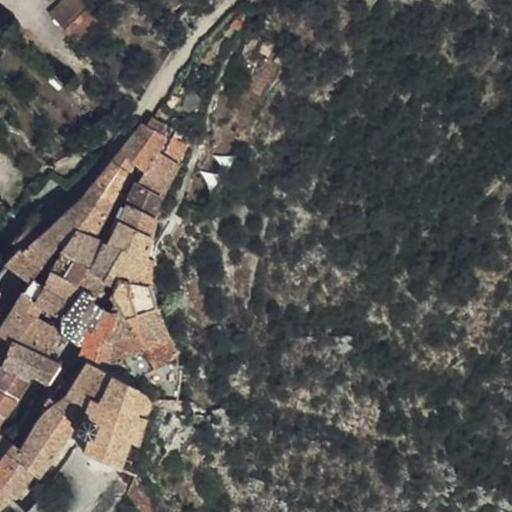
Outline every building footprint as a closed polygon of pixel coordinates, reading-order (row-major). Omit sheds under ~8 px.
[(65,36),(87,11),(76,0),(64,0),(47,18),(65,36)] [(106,28),(87,11),(65,36),(83,53),(106,28)] [(0,91),(11,80),(0,70),(0,91)] [(147,196),(159,177),(169,163),(145,148),(123,175),(136,187),(147,196)] [(133,191),(136,187),(123,175),(120,179),(116,184),(129,194),(133,191)] [(137,210),(162,222),(182,187),(159,177),(147,196),(137,210)] [(118,215),(129,194),(116,184),(100,202),(118,215)] [(95,230),(106,238),(118,215),(100,202),(84,221),(95,230)] [(127,228),(155,246),(162,222),(137,210),(136,210),(130,221),(127,228)] [(62,240),(80,250),(95,230),(84,221),(62,240)] [(120,299),(153,313),(155,281),(149,279),(155,246),(127,228),(120,242),(110,262),(108,267),(108,277),(117,275),(113,289),(113,292),(114,294),(120,296),(120,299)] [(94,259),(97,254),(106,238),(95,230),(80,250),(94,259)] [(70,259),(72,261),(80,250),(62,240),(54,246),(38,234),(18,261),(25,267),(38,279),(26,294),(31,298),(35,300),(39,303),(42,300),(40,299),(54,279),(66,257),(70,259)] [(101,273),(102,264),(100,262),(97,261),(94,259),(80,250),(72,261),(63,274),(83,284),(94,289),(97,284),(100,277),(101,273)] [(117,306),(120,299),(120,296),(114,294),(113,292),(113,289),(117,275),(108,277),(108,267),(102,264),(101,273),(100,277),(97,284),(94,289),(104,293),(103,296),(107,299),(110,308),(116,309),(117,306)] [(38,279),(25,267),(9,282),(26,294),(38,279)] [(106,315),(110,308),(107,299),(103,296),(104,293),(94,289),(83,284),(63,274),(52,291),(48,304),(47,310),(55,315),(64,320),(91,335),(96,324),(102,312),(106,315)] [(127,343),(155,326),(153,313),(120,299),(117,306),(116,309),(113,320),(118,329),(120,333),(127,343)] [(46,324),(52,328),(55,315),(47,310),(48,304),(42,300),(39,303),(35,300),(29,311),(46,323),(46,324)] [(38,336),(46,324),(46,323),(29,311),(19,326),(14,332),(32,345),(38,336)] [(71,357),(73,357),(81,348),(86,343),(91,335),(64,320),(55,315),(52,328),(61,333),(67,337),(65,348),(65,351),(65,354),(66,358),(69,358),(71,357)] [(95,347),(105,330),(96,324),(91,335),(86,343),(81,348),(73,357),(80,362),(81,360),(92,345),(95,347)] [(132,351),(158,335),(155,326),(127,343),(132,351)] [(97,385),(112,355),(106,336),(106,334),(107,332),(105,330),(95,347),(92,345),(81,360),(80,362),(82,364),(83,363),(87,364),(84,371),(83,374),(86,375),(89,377),(89,380),(97,385)] [(0,351),(19,364),(32,345),(14,332),(0,349),(0,351)] [(116,368),(124,366),(120,343),(116,334),(106,334),(106,336),(112,355),(116,368)] [(136,358),(160,342),(158,335),(132,351),(136,358)] [(38,394),(51,377),(59,359),(54,356),(58,348),(38,336),(32,345),(19,364),(10,378),(38,394)] [(0,372),(10,378),(19,364),(0,351),(0,372)] [(142,373),(132,360),(124,366),(116,368),(112,355),(97,385),(124,399),(142,373)] [(0,393),(2,389),(10,378),(0,372),(0,393)] [(140,408),(154,390),(142,373),(124,399),(140,408)] [(50,400),(62,384),(56,380),(51,377),(38,394),(43,398),(48,400),(50,400)] [(29,399),(38,394),(10,378),(2,389),(0,393),(0,412),(15,422),(21,416),(29,399)] [(151,418),(151,415),(149,413),(147,411),(140,408),(124,399),(97,385),(89,380),(71,410),(67,417),(74,422),(89,428),(85,443),(132,462),(149,424),(151,420),(151,418)] [(52,455),(74,422),(67,417),(71,410),(67,408),(63,404),(62,403),(48,423),(53,428),(40,444),(21,461),(27,466),(20,477),(26,481),(52,455)] [(0,439),(7,429),(15,422),(0,412),(0,439)] [(0,467),(11,457),(5,451),(0,455),(0,467)] [(17,489),(26,481),(20,477),(27,466),(21,461),(11,457),(0,467),(0,499),(3,503),(17,489)]
